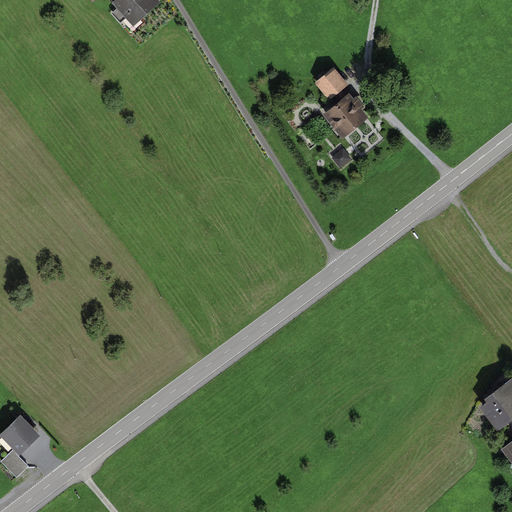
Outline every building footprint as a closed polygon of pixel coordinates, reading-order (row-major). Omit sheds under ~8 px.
[(156,0),(112,0),(132,23),(158,2),(156,0)] [(334,68),(314,84),(334,108),(349,95),(353,92),(334,68)] [(334,108),(323,117),(343,141),(369,120),(362,111),(364,109),(356,99),(353,101),(349,95),(334,108)] [(351,160),(343,150),(332,159),(340,169),(351,160)] [(511,374),(511,375),(485,395),(488,399),(480,404),(498,427),(511,417),(511,418),(511,374)] [(21,412),(0,431),(0,433),(14,448),(18,452),(19,454),(41,433),(21,412)] [(511,438),(501,448),(511,462),(511,438)] [(18,452),(14,448),(1,460),(17,477),(29,465),(17,453),(18,452)]
